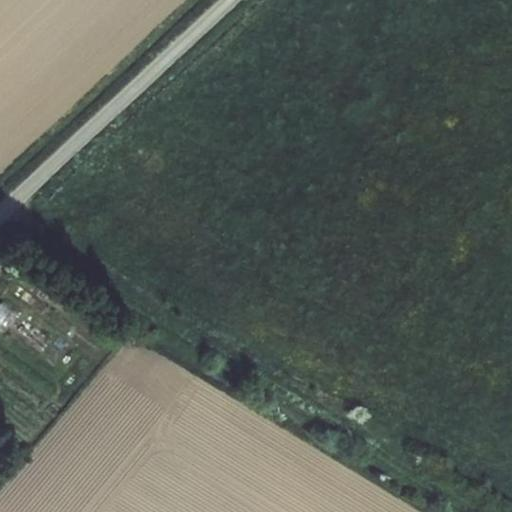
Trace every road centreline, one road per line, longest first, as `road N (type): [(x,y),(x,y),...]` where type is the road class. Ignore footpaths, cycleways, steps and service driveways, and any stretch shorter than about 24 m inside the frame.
road 1 (track): [(477,511),(6,207)]
road 2 (unclassified): [(0,213),(227,0)]
